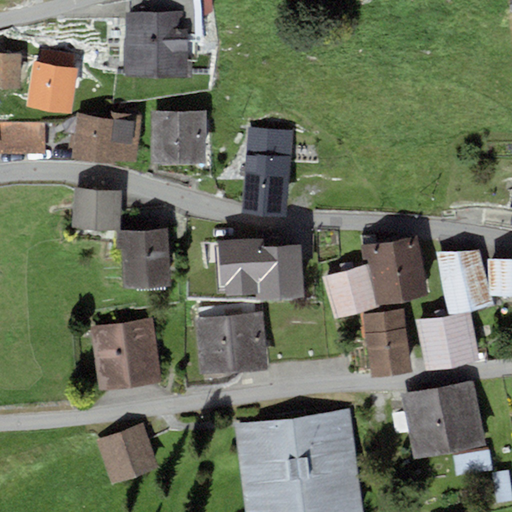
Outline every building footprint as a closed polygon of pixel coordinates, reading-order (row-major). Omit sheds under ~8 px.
[(187,11),(125,12),(126,75),(137,75),(137,77),(192,76),(192,61),(188,61),(187,11)] [(0,88),(20,89),(21,47),(0,45),(0,88)] [(79,69),(32,62),(26,107),(73,113),(79,69)] [(207,111),(151,111),(152,164),(207,163),(207,111)] [(111,118),(79,113),(68,122),(69,125),(77,127),(72,157),(115,165),(115,161),(137,161),(141,116),(112,112),(111,118)] [(0,152),(46,153),(45,123),(0,124),(0,152)] [(293,129),(247,127),(243,211),(290,213),(293,129)] [(124,191),(76,188),(73,228),(121,232),(124,191)] [(169,231),(117,233),(117,250),(122,250),(124,288),(171,286),(169,231)] [(417,234),(362,245),(365,259),(370,258),(380,305),(429,295),(417,234)] [(266,238),(216,241),(219,286),(225,286),(226,295),(260,293),(260,300),(305,297),(302,244),(267,246),(266,238)] [(479,251),(437,251),(448,313),(493,306),(479,251)] [(511,258),(491,259),(492,295),(511,294),(511,258)] [(367,265),(326,277),(338,319),(380,306),(367,265)] [(199,318),(195,319),(200,374),(268,368),(263,313),(255,314),(254,303),(198,307),(199,318)] [(406,310),(357,316),(361,342),(367,339),(372,375),(413,370),(406,310)] [(471,312),(417,322),(425,369),(480,360),(471,312)] [(153,319),(90,327),(98,390),(161,382),(153,319)] [(342,328),(271,334),(273,363),(344,357),(342,328)] [(474,381),(403,394),(415,458),(486,445),(474,381)] [(364,511),(351,408),(233,423),(244,511),(364,511)] [(408,437),(403,410),(389,413),(394,439),(408,437)] [(144,424),(96,440),(111,485),(159,468),(144,424)] [(492,451),(456,454),(458,476),(494,473),(492,451)]
